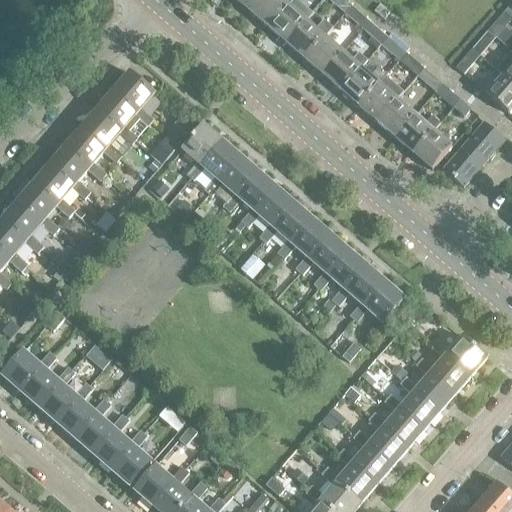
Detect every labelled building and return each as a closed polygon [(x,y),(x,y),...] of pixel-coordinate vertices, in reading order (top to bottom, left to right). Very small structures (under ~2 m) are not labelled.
[(233,0),(251,15),(264,0),(233,0)] [(264,0),(251,15),(269,31),(289,8),(279,0),(264,0)] [(269,31),(287,46),(307,23),(307,24),(314,16),(296,0),(289,8),(269,31)] [(343,0),(326,0),(327,0),(344,16),(352,7),(343,0)] [(511,4),(503,15),(511,22),(511,21),(511,4)] [(344,16),(363,32),(371,24),(352,7),(344,16)] [(511,37),(511,34),(506,29),(511,22),(503,15),(488,33),(496,40),(504,46),(511,37)] [(395,27),(399,22),(393,16),(388,22),(395,27)] [(287,46),(305,62),(325,39),(334,30),(324,22),(316,31),(307,24),(307,23),(287,46)] [(388,38),(371,24),(363,32),(380,47),(388,38)] [(488,33),(472,52),(480,59),(496,40),(488,33)] [(380,47),(399,63),(407,55),(388,38),(380,47)] [(343,55),(325,39),(305,62),(323,78),(343,55)] [(456,69),(464,76),(480,59),(472,52),(456,69)] [(511,53),(496,73),(511,86),(511,53)] [(323,78),(341,94),(361,70),(368,63),(359,55),(353,63),(343,55),(323,78)] [(399,63),(417,79),(424,70),(407,55),(399,63)] [(379,69),(371,79),(361,70),(341,94),(359,109),(379,86),(386,79),(388,76),(379,69)] [(417,79),(435,95),(443,86),(424,70),(417,79)] [(497,85),(487,96),(487,97),(510,117),(511,114),(511,86),(496,73),(490,79),(497,85)] [(154,122),(142,112),(155,96),(130,75),(114,94),(151,126),(154,122)] [(386,79),(379,86),(359,109),(377,125),(397,102),(404,94),(386,79)] [(435,95),(453,110),(461,102),(443,86),(435,95)] [(139,140),(127,130),(136,119),(148,130),(151,126),(114,94),(98,112),(136,144),(139,140)] [(377,125),(395,141),(415,118),(397,102),(377,125)] [(464,120),(472,111),(461,102),(453,110),(464,120)] [(123,158),(111,148),(120,137),(132,148),(136,144),(98,112),(83,130),(120,162),(123,158)] [(433,118),(425,127),(415,118),(395,141),(413,157),(433,134),(441,125),(433,118)] [(188,137),(194,130),(181,119),(175,126),(188,137)] [(485,125),(464,149),(484,166),(504,142),(485,125)] [(223,144),(204,127),(183,152),(198,165),(187,177),(194,183),(205,171),(202,168),(223,144)] [(107,176),(95,166),(105,155),(117,165),(120,162),(83,130),(67,148),(104,180),(107,176)] [(413,157),(431,172),(451,149),(433,134),(413,157)] [(151,157),(162,167),(179,148),(167,138),(151,157)] [(241,159),(223,144),(202,168),(205,171),(216,180),(205,193),(212,199),(215,196),(223,187),(220,184),(241,159)] [(91,195),(79,185),(89,174),(101,184),(104,180),(67,148),(52,166),(89,198),(91,195)] [(463,189),(484,166),(464,149),(444,172),(463,189)] [(259,175),(241,159),(220,184),(223,187),(215,196),(226,205),(223,209),(230,215),(241,202),(238,199),(259,175)] [(85,202),(89,198),(52,166),(36,184),(73,216),(76,213),(64,203),(73,192),(85,202)] [(277,191),(259,175),(238,199),(241,202),(252,212),(241,224),(248,231),(259,218),(256,215),(277,191)] [(162,199),(170,191),(160,182),(152,191),(162,199)] [(60,231),(48,221),(58,210),(70,220),(73,216),(36,184),(20,202),(57,234),(60,231)] [(295,207),(277,191),(256,215),(259,218),(270,228),(260,240),(267,246),(278,234),(274,231),(295,207)] [(44,249),(33,239),(42,228),(53,238),(57,234),(20,202),(5,220),(42,252),(44,249)] [(313,222),(295,207),(274,231),(278,234),(288,243),(278,255),(285,262),(295,250),(292,247),(313,222)] [(29,267),(17,257),(26,246),(38,256),(42,252),(5,220),(0,225),(0,247),(26,270),(29,267)] [(331,238),(313,222),(292,247),(295,250),(306,259),(296,271),(303,277),(314,265),(310,262),(331,238)] [(321,293),(332,281),(328,278),(350,254),(331,238),(310,262),(314,265),(324,275),(314,287),(321,293)] [(13,285),(1,275),(11,264),(22,274),(26,270),(0,247),(0,279),(10,288),(13,285)] [(339,309),(350,297),(347,294),(368,270),(350,254),(328,278),(332,281),(343,291),(332,303),(339,309)] [(358,324),(368,313),(365,310),(386,285),(368,270),(347,294),(350,297),(361,306),(350,318),(354,322),(358,324)] [(0,286),(7,293),(10,288),(0,279),(0,286)] [(405,302),(386,285),(365,310),(368,313),(383,326),(405,302)] [(39,336),(46,342),(65,320),(58,314),(39,336)] [(345,333),(331,349),(337,354),(351,338),(345,333)] [(432,350),(445,361),(447,358),(472,379),(488,360),(463,339),(451,354),(438,343),(432,350)] [(58,360),(54,358),(54,357),(63,347),(59,344),(39,367),(43,371),(22,395),(40,411),(61,386),(57,383),(46,373),(58,360)] [(342,358),(350,365),(361,352),(354,345),(342,358)] [(95,347),(88,357),(105,368),(111,358),(95,347)] [(3,379),(22,395),(43,371),(39,367),(25,354),(3,379)] [(416,368),(429,379),(432,376),(456,397),(472,379),(447,358),(445,361),(435,372),(422,361),(416,368)] [(76,376),(73,373),(68,370),(57,383),(61,386),(40,411),(58,426),(79,402),(75,398),(65,389),(76,376)] [(400,386),(413,397),(416,394),(440,415),(456,397),(432,376),(429,379),(420,390),(407,379),(400,386)] [(94,391),(91,389),(86,385),(75,398),(79,402),(58,426),(76,442),(97,417),(94,414),(83,404),(94,391)] [(385,404),(398,415),(400,412),(425,433),(440,415),(416,394),(413,397),(404,408),(391,397),(385,404)] [(116,433),(112,430),(101,420),(112,407),(105,401),(94,414),(97,417),(76,442),(94,458),(116,433)] [(398,415),(388,426),(375,415),(369,422),(382,434),(385,431),(409,452),(425,433),(400,412),(398,415)] [(130,445),(119,436),(130,423),(123,417),(112,430),(116,433),(94,458),(112,473),(134,448),(130,445)] [(186,449),(198,435),(191,428),(178,443),(186,449)] [(385,431),(382,434),(373,444),(360,433),(353,440),(366,452),(369,449),(393,470),(409,452),(385,431)] [(131,489),(152,465),(137,452),(148,439),(141,432),(130,445),(134,448),(112,473),(131,489)] [(511,447),(503,459),(511,466),(511,447)] [(366,452),(357,463),(344,451),(338,459),(351,470),(353,467),(378,488),(393,470),(369,449),(366,452)] [(227,478),(235,470),(228,463),(220,472),(227,478)] [(351,470),(341,481),(328,470),(322,477),(335,488),(338,485),(362,506),(378,488),(353,467),(351,470)] [(135,493),(154,509),(175,484),(172,481),(156,468),(135,493)] [(154,509),(157,511),(182,511),(193,500),(190,497),(179,487),(190,474),(183,468),(172,481),(175,484),(154,509)] [(280,499),(286,492),(272,480),(266,487),(280,499)] [(182,511),(207,511),(197,503),(208,491),(201,484),(190,497),(193,500),(182,511)] [(338,485),(335,488),(326,499),(313,487),(306,495),(320,506),(322,503),(332,511),(356,511),(362,506),(338,485)] [(511,511),(511,497),(499,485),(482,504),(491,511),(511,511)] [(248,511),(261,511),(270,502),(263,495),(248,511)] [(221,511),(226,506),(219,500),(208,511),(221,511)] [(0,511),(10,511),(0,503),(0,511)] [(320,506),(314,511),(332,511),(322,503),(320,506)]
